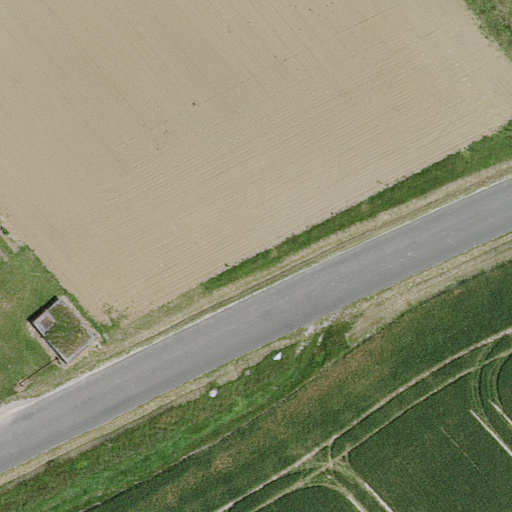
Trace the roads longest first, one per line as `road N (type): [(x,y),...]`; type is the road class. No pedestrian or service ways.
road 1 (tertiary): [(511,209),(372,268),(0,453)]
road 2 (track): [(372,268),(291,371),(237,418),(83,511)]
